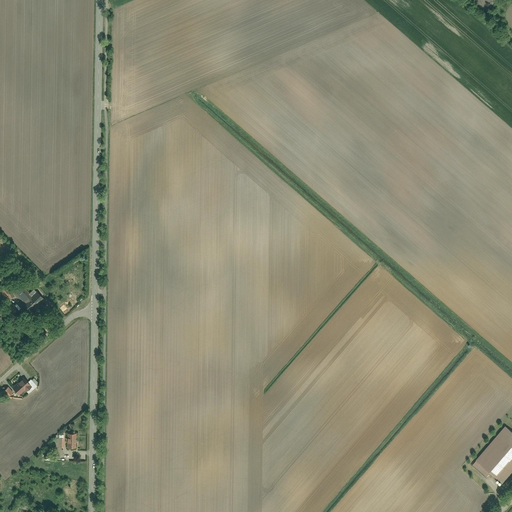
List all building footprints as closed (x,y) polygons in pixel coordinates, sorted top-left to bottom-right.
[(15,295),(7,284),(1,288),(8,300),(15,295)] [(22,285),(14,292),(24,303),(32,295),(30,293),(22,285)] [(30,309),(43,297),(37,291),(32,295),(24,303),(30,309)] [(24,377),(13,386),(19,394),(25,389),(26,391),(32,386),(28,382),(24,377)] [(33,388),(37,385),(32,379),(31,379),(28,382),(32,386),(33,388)] [(7,386),(2,391),(7,397),(13,392),(7,386)] [(503,482),(511,470),(511,430),(504,424),(471,464),(486,476),(490,471),(503,482)] [(76,447),(77,433),(67,432),(67,447),(76,447)] [(64,447),(65,438),(55,437),(55,447),(64,447)]
